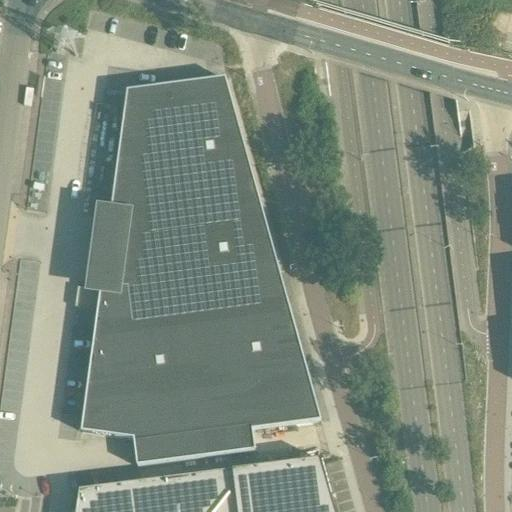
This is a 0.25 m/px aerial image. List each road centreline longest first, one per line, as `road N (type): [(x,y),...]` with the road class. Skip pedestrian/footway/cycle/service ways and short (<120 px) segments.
road 1 (secondary): [(361,0),(426,511)]
road 2 (secondary): [(462,511),(397,0)]
road 3 (unclassified): [(255,23),(266,97),(374,511)]
road 4 (unclassified): [(493,511),(503,215),(496,136),(505,95)]
road 5 (tertiary): [(505,95),(255,23)]
road 6 (unclassified): [(0,183),(25,0)]
